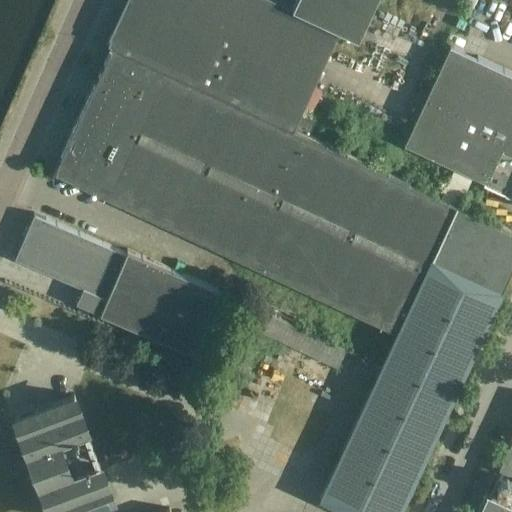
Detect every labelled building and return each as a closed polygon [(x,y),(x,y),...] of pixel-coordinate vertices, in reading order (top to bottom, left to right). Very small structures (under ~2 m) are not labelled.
[(339,27),(291,5),(279,0),(126,0),(107,42),(111,44),(52,170),(397,330),(320,497),(352,511),(396,511),(511,263),(511,229),(457,204),(440,196),(293,127),(339,27)] [(293,0),(291,5),(339,27),(357,36),(374,0),(293,0)] [(373,14),(367,27),(390,38),(396,24),(373,14)] [(455,165),(471,172),(485,179),(482,183),(511,196),(511,72),(449,44),(404,141),(455,165)] [(399,84),(413,90),(423,68),(409,62),(399,84)] [(455,165),(440,196),(457,204),(471,172),(455,165)] [(75,302),(191,352),(218,289),(126,249),(125,253),(33,213),(14,257),(82,287),(75,302)] [(353,354),(292,329),(297,319),(272,309),(260,337),(345,373),(353,354)] [(0,310),(0,350),(22,364),(40,334),(0,310)] [(14,417),(49,511),(74,511),(112,498),(73,395),(14,417)] [(511,431),(496,466),(511,473),(511,431)] [(511,511),(511,499),(510,504),(484,492),(475,511),(511,511)]
